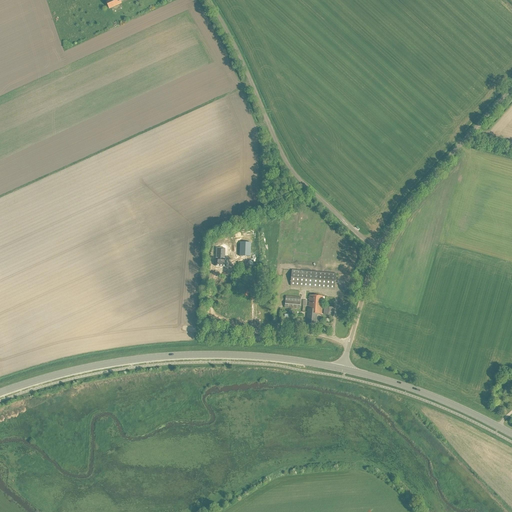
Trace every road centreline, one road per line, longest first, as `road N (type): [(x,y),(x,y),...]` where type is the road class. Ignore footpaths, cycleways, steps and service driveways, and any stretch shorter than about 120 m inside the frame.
road 1 (primary): [(0,394),(150,358),(262,356),(344,368)]
road 2 (unclassified): [(381,249),(292,171),(209,0)]
road 3 (unclassified): [(381,249),(414,199),(511,91)]
road 4 (primary): [(344,368),(429,394),(511,433)]
road 5 (unclassified): [(344,368),(381,249)]
